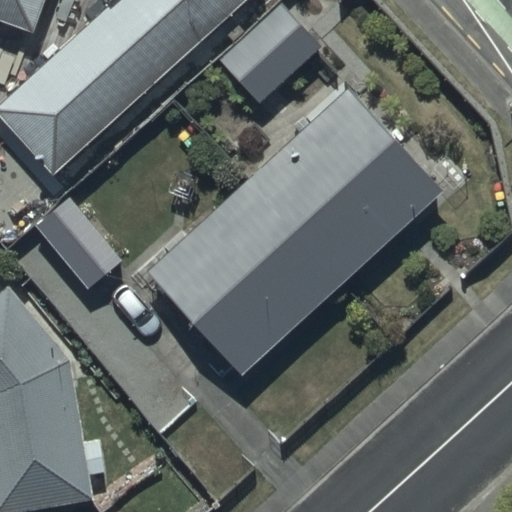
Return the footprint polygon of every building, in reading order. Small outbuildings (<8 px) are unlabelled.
[(0,0),(0,9),(36,22),(43,0),(104,0),(0,94),(0,107),(50,163),(230,0),(0,0)] [(270,0),(218,55),(262,96),(323,32),(288,0),(270,0)] [(443,176),(349,75),(149,260),(243,361),(443,176)] [(53,192),(28,159),(0,181),(0,232),(1,234),(53,192)] [(34,217),(36,219),(86,281),(121,253),(69,189),(34,217)] [(0,504),(88,491),(67,351),(11,278),(0,286),(0,504)]
